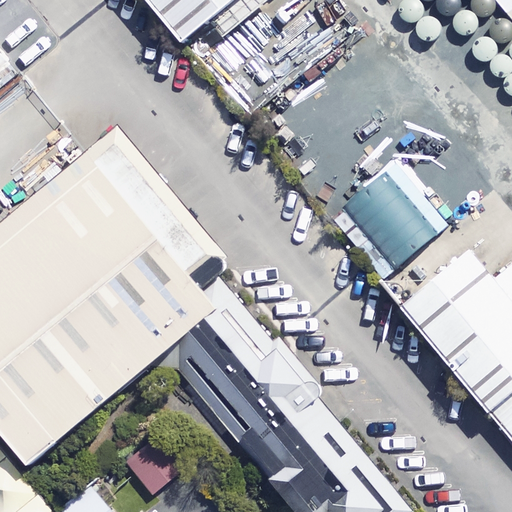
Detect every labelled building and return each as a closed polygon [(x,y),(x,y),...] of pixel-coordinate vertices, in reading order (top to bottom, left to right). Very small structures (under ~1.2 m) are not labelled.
[(268,0),(155,0),(200,55),(268,0)] [(511,13),(511,0),(495,0),(509,16),(511,13)] [(256,312),(121,143),(0,239),(0,407),(53,474),(256,312)] [(453,179),(441,164),(383,208),(393,221),(419,201),(442,230),(478,202),(458,175),(453,179)] [(511,280),(491,254),(415,314),(511,434),(511,280)] [(413,511),(416,510),(256,312),(164,385),(266,511),(413,511)] [(184,471),(156,440),(129,465),(157,496),(184,471)] [(114,511),(94,488),(65,511),(114,511)]
